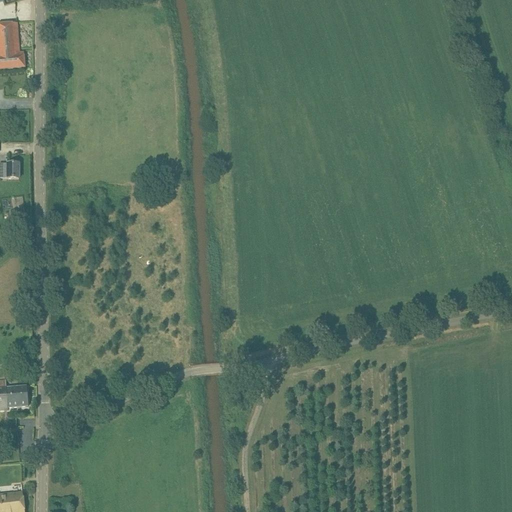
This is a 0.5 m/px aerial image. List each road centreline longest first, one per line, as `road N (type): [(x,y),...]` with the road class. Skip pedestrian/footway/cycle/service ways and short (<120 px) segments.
road 1 (unclassified): [(45,424),(82,420),(188,373),(511,306)]
road 2 (unclassified): [(45,424),(41,0)]
road 3 (track): [(248,511),(244,463),(265,394),(263,361)]
